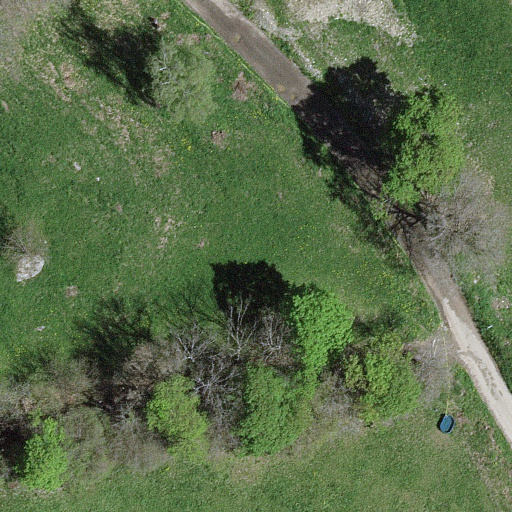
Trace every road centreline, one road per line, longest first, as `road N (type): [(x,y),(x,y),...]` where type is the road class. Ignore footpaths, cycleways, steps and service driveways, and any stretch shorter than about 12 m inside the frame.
road 1 (track): [(511,418),(394,208),(300,92),(202,0)]
road 2 (track): [(0,487),(221,436),(505,407)]
